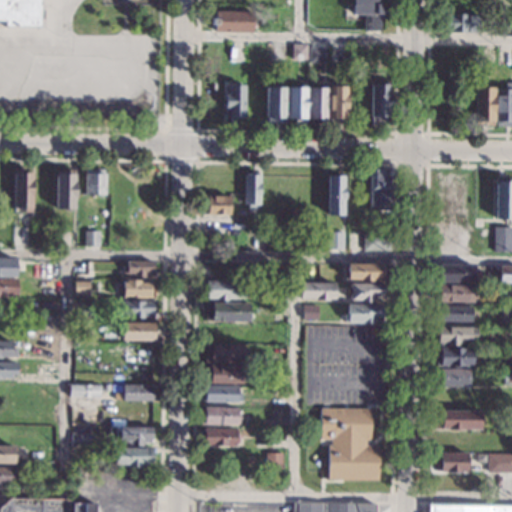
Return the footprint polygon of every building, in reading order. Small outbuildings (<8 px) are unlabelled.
[(38,0),(38,27),(2,26),(2,22),(0,21),(0,0),(38,0)] [(380,0),(380,17),(381,17),(381,30),(363,30),(364,15),(352,14),(352,0),(380,0)] [(251,21),(257,22),(257,29),(251,29),(251,33),(210,32),(210,16),(214,16),(214,12),(251,12),(251,21)] [(476,33),(437,32),(437,23),(441,23),(441,14),(477,15),(476,33)] [(511,35),(498,35),(498,15),(511,15),(511,35)] [(305,60),(290,60),(290,44),(306,45),(305,60)] [(323,63),(308,63),(308,48),(323,47),(323,63)] [(388,123),(369,122),(370,85),(381,85),(381,82),(389,82),(388,123)] [(511,127),(494,126),(494,90),(503,90),(503,83),(511,83),(511,127)] [(241,118),(234,118),(234,122),(225,122),(225,109),(223,109),(224,86),(227,87),(227,85),(242,86),(241,118)] [(279,87),(284,87),(283,118),(285,118),(285,123),(264,123),(265,87),(272,87),(272,85),(279,85),(279,87)] [(303,121),(295,121),(296,118),(286,118),(286,87),(299,88),(299,85),(304,85),(303,121)] [(346,123),(328,122),(329,86),(347,87),(346,123)] [(325,122),(315,122),(315,119),(307,119),(308,88),(326,88),(325,122)] [(492,126),(473,126),(473,89),(492,89),(492,126)] [(22,172),(32,172),(31,211),(21,211),(21,208),(12,208),(13,167),(22,167),(22,172)] [(391,174),(391,210),(380,210),(380,209),(368,208),(369,169),(387,170),(391,174)] [(65,173),(74,173),(74,180),(75,180),(75,200),(74,200),(74,210),(55,210),(56,170),(65,171),(65,173)] [(257,175),(259,175),(258,206),(254,206),(254,209),(243,209),(244,174),(251,174),(252,171),(257,171),(257,175)] [(103,196),(83,195),(83,175),(104,175),(103,196)] [(342,187),(344,187),(344,200),(342,200),(342,216),(325,216),(326,176),(343,176),(342,187)] [(511,219),(494,219),(495,182),(511,182),(511,219)] [(228,216),(205,215),(205,214),(201,214),(201,203),(206,203),(206,197),(229,197),(228,216)] [(510,253),(494,253),(493,226),(511,227),(510,253)] [(343,232),(322,231),(322,248),(343,248),(343,232)] [(98,232),(98,247),(83,247),(83,232),(98,232)] [(388,252),(361,251),(362,233),(388,234),(388,252)] [(15,277),(0,277),(0,258),(15,259),(15,277)] [(153,276),(144,276),(144,278),(135,278),(135,275),(120,275),(120,265),(126,265),(126,261),(154,262),(153,276)] [(381,273),(386,274),(386,279),(382,279),(382,280),(372,280),(372,282),(345,280),(345,277),(343,277),(343,270),(346,270),(346,265),(381,265),(381,273)] [(472,267),(472,283),(438,283),(438,266),(472,267)] [(511,285),(498,285),(498,266),(511,266),(511,285)] [(15,287),(17,287),(17,294),(15,294),(15,296),(2,296),(2,298),(0,298),(0,278),(15,279),(15,287)] [(89,280),(89,295),(73,294),(73,279),(89,280)] [(150,287),(153,287),(153,297),(122,297),(122,280),(150,281),(150,287)] [(239,292),(245,292),(245,300),(228,300),(228,301),(215,301),(215,299),(204,299),(205,282),(239,283),(239,292)] [(332,299),(327,299),(327,301),(313,301),(314,299),(299,299),(299,282),(333,283),(332,299)] [(382,297),(371,296),(371,302),(359,302),(359,300),(348,300),(349,284),(382,284),(382,297)] [(471,295),(478,295),(478,301),(472,301),(472,303),(437,302),(437,284),(472,285),(471,295)] [(285,303),(271,302),(271,289),(286,289),(285,303)] [(151,302),(151,317),(116,316),(116,315),(111,314),(112,308),(117,308),(117,301),(151,302)] [(246,311),(250,312),(250,319),(246,319),(246,323),(204,322),(204,302),(246,302),(246,311)] [(381,321),(372,320),(372,324),(345,323),(346,319),(342,319),(342,312),(346,312),(346,304),(381,305),(381,321)] [(470,323),(436,322),(437,320),(433,320),(433,314),(437,314),(437,305),(470,306),(470,323)] [(317,320),(302,320),(302,306),(317,306),(317,320)] [(153,328),(155,328),(155,341),(121,341),(121,322),(153,323),(153,328)] [(474,338),(468,338),(468,344),(459,344),(459,346),(440,346),(440,343),(437,343),(437,327),(475,327),(474,338)] [(11,348),(15,348),(15,357),(11,356),(11,358),(0,358),(0,341),(11,342),(11,348)] [(242,344),(242,348),(245,348),(244,359),(242,359),(241,363),(203,363),(204,344),(210,344),(242,344)] [(472,355),(475,355),(475,360),(471,360),(471,366),(435,366),(435,348),(472,349),(472,355)] [(511,366),(499,366),(499,351),(511,351),(511,366)] [(15,377),(11,377),(11,379),(1,379),(1,380),(0,380),(0,363),(15,364),(15,377)] [(284,381),(269,381),(269,365),(284,365),(284,381)] [(242,384),(208,384),(209,366),(242,366),(242,384)] [(468,387),(433,387),(433,376),(438,376),(438,369),(468,369),(468,387)] [(511,385),(502,385),(502,370),(511,370),(511,385)] [(100,395),(96,395),(96,398),(68,397),(69,385),(100,385),(100,395)] [(237,394),(241,394),(241,401),(237,401),(237,403),(203,402),(203,385),(237,386),(237,394)] [(155,401),(113,400),(114,394),(121,394),(121,386),(155,386),(155,401)] [(235,425),(199,425),(199,406),(236,407),(235,425)] [(369,440),(365,440),(365,446),(377,446),(377,481),(326,480),(327,445),(329,445),(329,440),(318,440),(319,408),(369,409),(369,440)] [(478,429),(433,428),(434,410),(479,410),(478,429)] [(151,442),(142,442),(142,446),(127,446),(127,444),(113,443),(113,438),(108,437),(109,427),(151,428),(151,442)] [(235,447),(202,446),(202,428),(235,428),(235,447)] [(88,447),(70,447),(70,433),(88,433),(88,447)] [(12,463),(0,463),(0,446),(13,446),(12,463)] [(151,466),(141,466),(141,468),(126,468),(126,466),(113,466),(113,460),(110,460),(110,453),(114,453),(114,448),(151,449),(151,466)] [(281,469),(264,469),(264,453),(282,454),(281,469)] [(466,473),(433,473),(434,453),(466,454),(466,473)] [(511,472),(487,472),(487,454),(511,454),(511,472)] [(9,467),(0,466),(0,484),(8,485),(9,467)] [(61,499),(72,503),(94,504),(93,511),(0,511),(0,507),(9,498),(61,499)] [(374,511),(291,511),(292,503),(297,503),(374,504),(374,511)]
